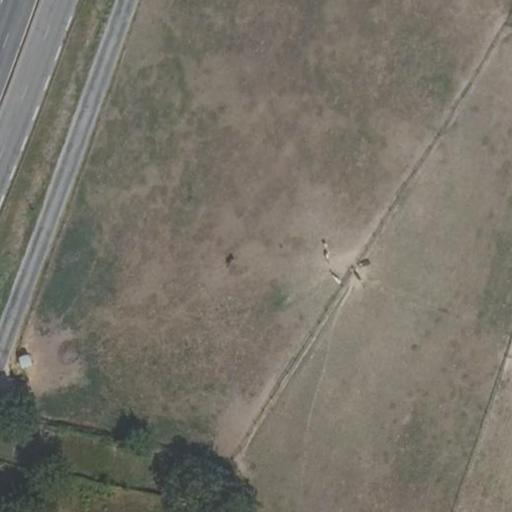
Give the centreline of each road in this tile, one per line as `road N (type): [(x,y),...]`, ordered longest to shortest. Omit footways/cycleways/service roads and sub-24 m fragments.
road 1 (unclassified): [(0,357),(125,0)]
road 2 (primary): [(0,164),(60,0)]
